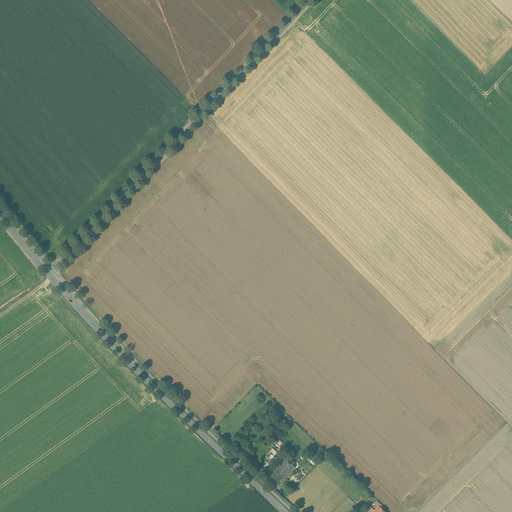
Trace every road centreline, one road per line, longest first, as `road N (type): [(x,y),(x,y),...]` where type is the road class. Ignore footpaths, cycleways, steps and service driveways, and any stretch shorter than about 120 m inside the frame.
road 1 (tertiary): [(48,274),(310,0)]
road 2 (secondary): [(285,511),(48,274)]
